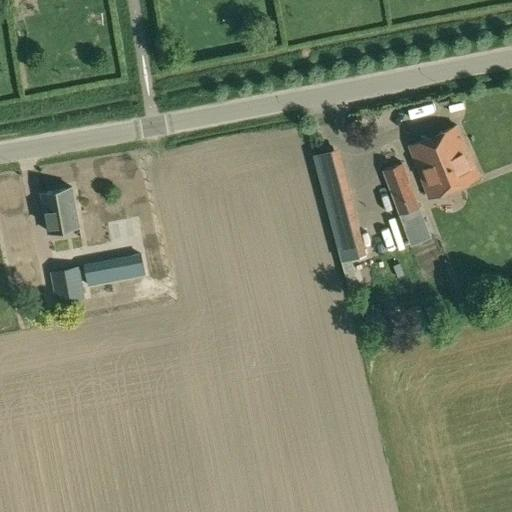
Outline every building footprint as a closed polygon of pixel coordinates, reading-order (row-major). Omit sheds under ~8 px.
[(457,125),(408,146),(429,197),(479,177),(457,125)] [(403,162),(383,169),(399,214),(419,206),(403,162)] [(338,173),(319,178),(325,202),(345,197),(338,173)] [(72,187),(40,193),(48,231),(79,225),(72,187)] [(360,235),(335,241),(340,261),(365,254),(360,235)] [(117,280),(113,258),(99,261),(103,282),(117,280)] [(79,264),(54,270),(59,295),(60,301),(92,295),(91,289),(86,263),(79,264)] [(355,287),(352,272),(346,274),(349,288),(355,287)]
